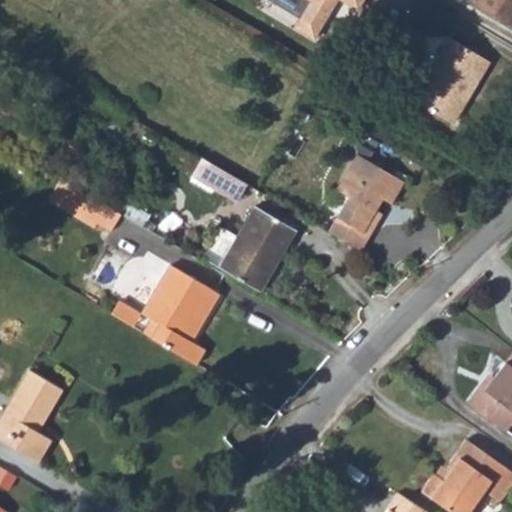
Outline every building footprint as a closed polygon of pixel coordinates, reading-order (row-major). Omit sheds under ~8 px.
[(308,0),(294,28),(316,40),(339,2),(359,14),(367,0),(308,0)] [(511,0),(469,0),(469,2),(511,26),(511,0)] [(450,40),(416,104),(453,124),(461,109),(465,111),(492,63),(450,40)] [(208,163),(142,125),(137,132),(144,136),(141,141),(200,176),(208,163)] [(332,235),(364,254),(373,239),(366,235),(379,213),(386,201),(395,206),(407,185),(360,157),(340,192),(352,199),(332,235)] [(251,188),(208,163),(200,176),(198,180),(241,205),(251,188)] [(132,225),(69,188),(56,208),(82,224),(86,219),(122,241),(132,225)] [(258,211),(220,276),(259,300),(296,233),(258,211)] [(366,235),(373,239),(386,217),(379,213),(366,235)] [(160,327),(152,340),(197,367),(205,352),(194,345),(188,341),(215,295),(172,269),(143,317),(151,322),(160,327)] [(222,298),(215,295),(188,341),(194,345),(222,298)] [(151,322),(143,335),(152,340),(160,327),(151,322)] [(511,358),(496,380),(487,392),(482,388),(467,407),(506,436),(511,428),(511,358)] [(25,371),(3,408),(31,424),(34,419),(38,421),(58,390),(25,371)] [(491,377),(482,388),(487,392),(496,380),(491,377)] [(27,431),(31,424),(3,408),(0,412),(0,434),(4,437),(0,443),(0,446),(30,465),(45,442),(31,434),(27,431)] [(27,431),(31,434),(35,427),(31,424),(27,431)] [(430,474),(417,492),(446,511),(468,511),(488,483),(493,485),(504,469),(463,441),(437,479),(430,474)] [(511,484),(511,474),(504,469),(493,485),(487,495),(497,502),(511,484)] [(474,511),(487,495),(493,485),(488,483),(468,511),(474,511)] [(389,511),(388,511),(424,511),(396,493),(386,509),(389,511)]
